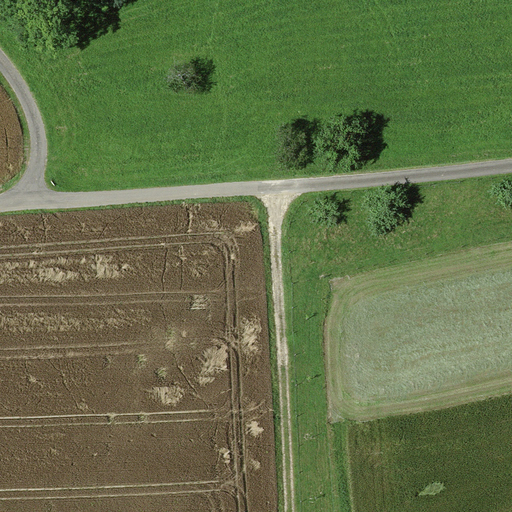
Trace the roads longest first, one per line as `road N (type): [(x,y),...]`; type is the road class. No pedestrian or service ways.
road 1 (unclassified): [(0,205),(511,165)]
road 2 (track): [(278,188),(283,369)]
road 3 (track): [(30,203),(36,130),(24,91),(0,55)]
road 4 (track): [(290,511),(283,369)]
